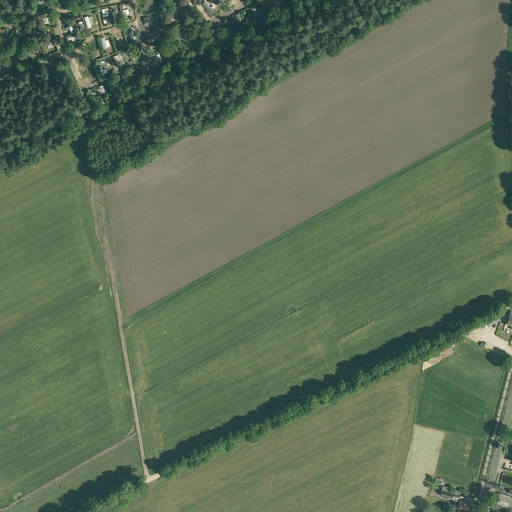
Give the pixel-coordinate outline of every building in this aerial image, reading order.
[(146,0),(143,7),(147,9),(152,0),(146,0)] [(205,1),(202,4),(210,12),(213,9),(205,1)] [(173,25),(164,34),(167,37),(176,28),(173,25)] [(17,26),(15,29),(17,30),(22,33),(26,35),(28,32),(17,26)] [(117,55),(113,57),(118,67),(122,65),(117,55)] [(145,59),(142,61),(147,72),(151,70),(145,59)] [(489,325),(500,320),(498,315),(487,321),(489,325)] [(459,494),(453,493),(441,490),(440,495),(452,498),(452,496),(458,498),(459,494)] [(511,506),(511,502),(511,496),(510,496),(499,493),(497,503),(502,504),(501,505),(504,506),(504,505),(508,506),(511,506)] [(467,510),(469,504),(463,502),(464,501),(460,500),(460,501),(457,500),(456,504),(459,505),(458,508),(467,510)]
